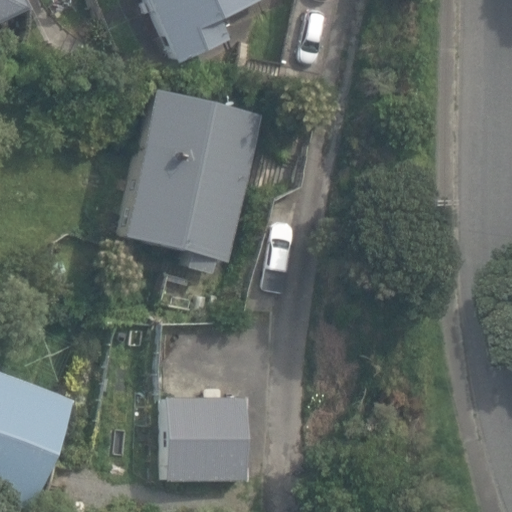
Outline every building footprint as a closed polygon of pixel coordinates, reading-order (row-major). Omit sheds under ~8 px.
[(0,0),(0,22),(29,9),(24,0),(0,0)] [(133,0),(162,65),(219,41),(211,21),(259,0),(133,0)] [(180,265),(206,272),(209,260),(221,263),(255,115),(142,89),(108,238),(182,255),(180,265)] [(0,503),(21,511),(61,401),(0,378),(0,503)] [(160,480),(239,481),(240,396),(161,395),(160,480)]
